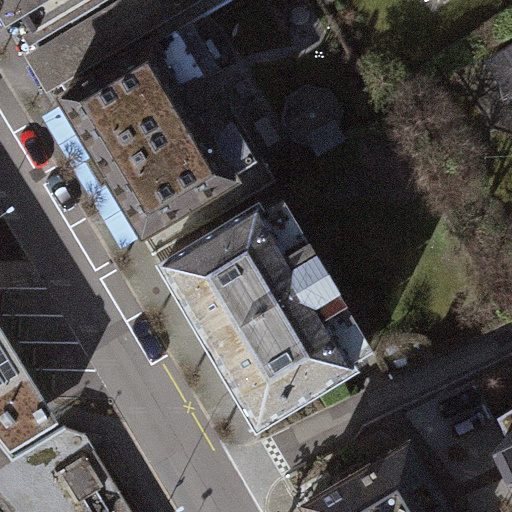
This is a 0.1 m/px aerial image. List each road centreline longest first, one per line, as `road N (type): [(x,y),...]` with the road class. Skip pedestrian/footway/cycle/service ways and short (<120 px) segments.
road 1 (residential): [(0,157),(204,506)]
road 2 (residential): [(511,343),(204,506)]
